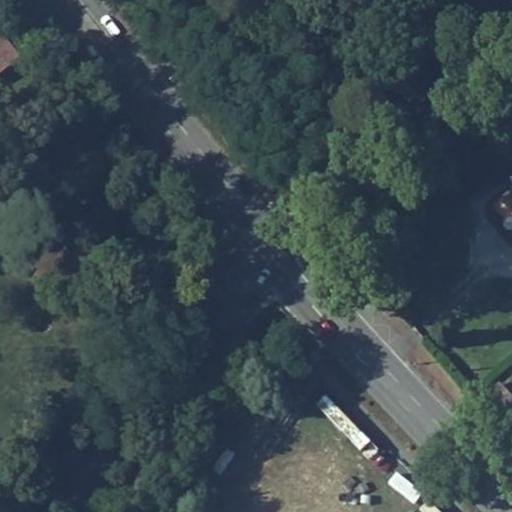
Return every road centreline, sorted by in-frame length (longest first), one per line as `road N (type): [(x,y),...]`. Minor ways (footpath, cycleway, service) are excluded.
road 1 (primary): [(50,0),(273,258)]
road 2 (primary): [(273,258),(238,173),(91,0)]
road 3 (primary): [(303,290),(511,510)]
road 4 (residential): [(303,290),(511,107)]
road 5 (tertiary): [(49,511),(198,357)]
road 6 (unclassified): [(118,511),(156,456),(198,357)]
road 7 (tertiary): [(198,357),(273,258)]
